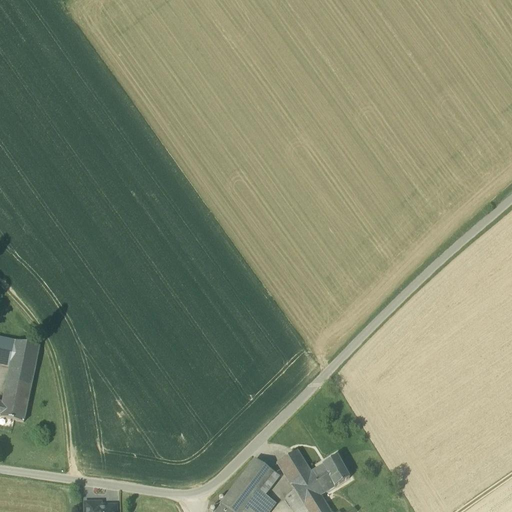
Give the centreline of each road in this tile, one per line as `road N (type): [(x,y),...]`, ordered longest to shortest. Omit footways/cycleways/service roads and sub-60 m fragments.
road 1 (residential): [(511,199),(193,498),(0,470)]
road 2 (track): [(0,285),(40,330),(58,372),(67,480)]
